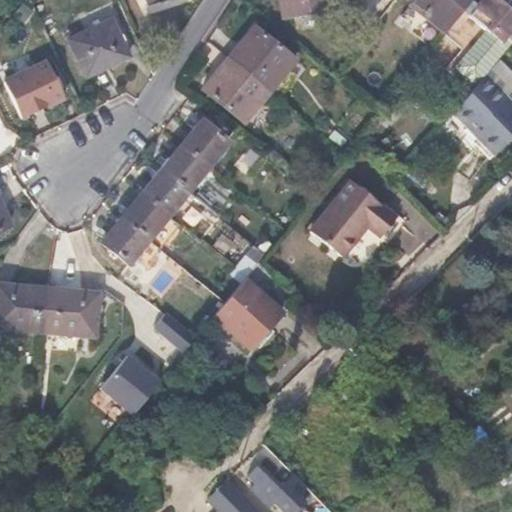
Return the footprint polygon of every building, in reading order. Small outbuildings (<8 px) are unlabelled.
[(332,10),(330,0),(277,0),(281,17),(332,10)] [(418,17),(440,36),(469,0),(414,0),(411,4),(422,12),(418,17)] [(494,62),(511,41),(511,15),(502,7),(507,0),(482,0),(474,10),(489,23),(475,44),(494,62)] [(127,56),(110,20),(67,40),(85,76),(127,56)] [(226,59),(268,93),(294,62),(251,28),(226,59)] [(243,125),(268,93),(226,59),(200,91),(243,125)] [(61,98),(44,61),(2,82),(20,118),(61,98)] [(511,102),(482,77),(450,114),(494,151),(511,134),(511,102)] [(179,149),(206,170),(226,145),(200,123),(179,149)] [(160,172),(187,194),(206,170),(179,149),(160,172)] [(140,197),(167,219),(187,194),(160,172),(140,197)] [(311,195),(318,187),(305,176),(298,186),(311,195)] [(380,234),(395,215),(350,180),(310,230),(342,255),(367,224),(380,234)] [(122,220),(149,241),(167,219),(140,197),(122,220)] [(0,229),(9,225),(0,206),(0,229)] [(129,267),(149,241),(122,220),(102,245),(129,267)] [(254,247),(263,254),(271,244),(262,238),(254,247)] [(224,301),(211,318),(248,349),(282,311),(245,276),(243,279),(224,301)] [(0,328),(41,334),(46,289),(0,283),(0,328)] [(46,289),(41,334),(93,340),(98,296),(46,289)] [(370,372),(379,381),(388,372),(398,381),(409,370),(381,340),(368,352),(379,363),(370,372)] [(435,386),(455,369),(433,343),(413,360),(435,386)] [(292,511),(300,505),(259,465),(247,476),(255,484),(250,489),(268,507),(274,502),(283,511),(292,511)] [(212,511),(258,511),(226,479),(216,489),(236,510),(234,511),(217,511),(215,510),(212,511)] [(313,511),(320,504),(305,488),(298,495),(313,511)] [(206,499),(215,510),(217,511),(234,511),(236,510),(216,489),(206,499)]
